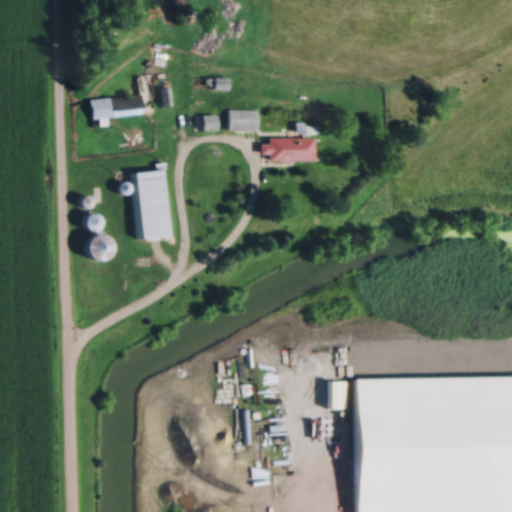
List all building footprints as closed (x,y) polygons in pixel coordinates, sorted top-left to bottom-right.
[(225,74),(211,74),(211,85),(225,85),(225,74)] [(86,96),(89,116),(140,110),(138,90),(86,96)] [(255,105),(225,105),(225,127),(255,127),(255,105)] [(311,157),(311,133),(266,133),(266,141),(258,141),(258,149),(266,149),(266,157),(311,157)] [(166,233),(161,165),(130,168),(135,235),(166,233)] [(98,228),(82,237),(93,257),(109,249),(98,228)]
